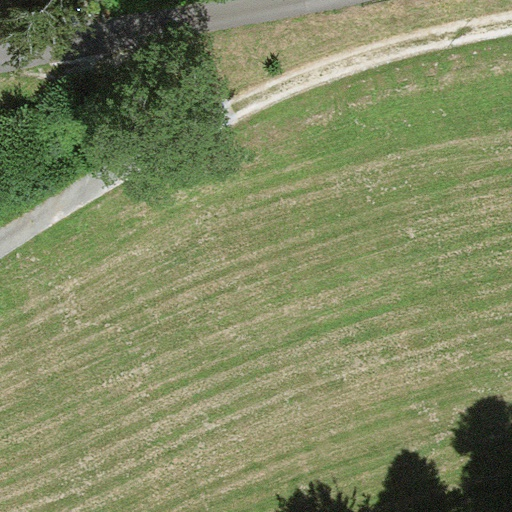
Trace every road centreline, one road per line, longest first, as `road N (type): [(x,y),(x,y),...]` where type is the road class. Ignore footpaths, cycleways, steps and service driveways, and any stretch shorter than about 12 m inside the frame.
road 1 (track): [(0,243),(201,116),(355,58),(511,37)]
road 2 (residential): [(0,47),(253,0)]
